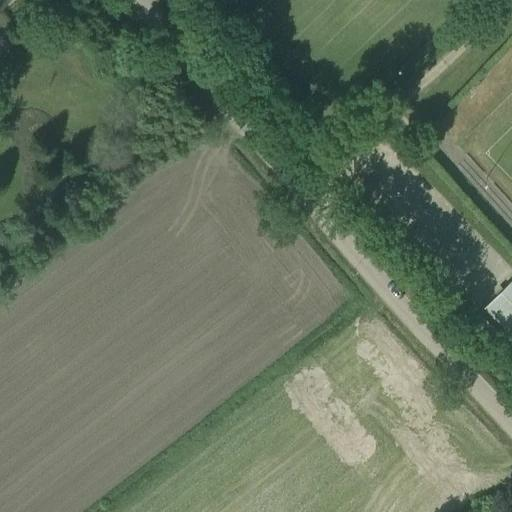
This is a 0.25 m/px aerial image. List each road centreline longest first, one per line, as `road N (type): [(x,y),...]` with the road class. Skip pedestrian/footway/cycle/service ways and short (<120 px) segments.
road 1 (unclassified): [(511,417),(132,0)]
road 2 (track): [(305,193),(510,0)]
